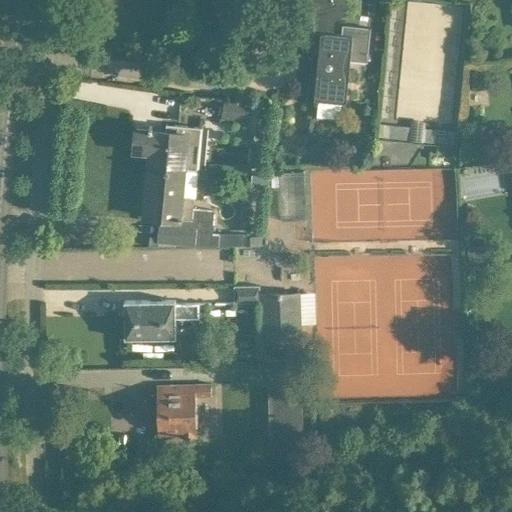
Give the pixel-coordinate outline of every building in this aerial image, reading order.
[(366,62),(369,37),(333,33),(334,17),(338,17),(340,17),(341,16),(344,14),(345,12),(346,11),(347,8),(348,4),(347,2),(346,0),(309,0),(311,6),(312,16),(313,25),(313,34),(311,58),(304,57),(303,67),(310,67),(309,75),(310,75),(310,73),(316,74),(316,77),(313,78),(311,81),(310,84),(309,87),(310,90),(312,93),(314,95),(314,98),(346,101),(350,61),(366,62)] [(250,102),(224,98),(222,117),(248,121),(250,102)] [(454,141),(454,126),(381,123),(380,138),(454,141)] [(195,168),(199,126),(195,126),(175,124),(174,131),(153,129),(153,126),(149,125),(149,129),(136,128),(134,151),(150,152),(148,168),(171,170),(171,166),(195,168)] [(193,209),(194,197),(197,168),(195,168),(171,166),(171,170),(148,168),(148,172),(146,171),(144,193),(146,193),(144,217),(161,219),(158,237),(149,236),(148,246),(174,246),(174,242),(211,246),(218,246),(219,234),(211,233),(213,211),(193,209)] [(251,188),(270,189),(270,176),(252,175),(251,188)] [(262,235),(238,236),(238,245),(256,245),(262,245),(262,235)] [(259,305),(259,292),(259,283),(234,284),(232,284),(232,298),(233,306),(259,305)] [(296,290),(259,292),(259,305),(260,338),(278,337),(290,336),(298,336),(296,290)] [(123,299),(124,322),(124,338),(176,338),(176,318),(199,317),(199,302),(175,302),(175,299),(123,299)] [(299,351),(267,352),(268,365),(280,365),(291,364),(300,364),(299,351)] [(308,364),(300,364),(291,364),(280,365),(281,381),(301,380),(308,380),(308,364)] [(196,438),(195,397),(211,396),(210,385),(157,386),(158,439),(196,438)] [(271,386),(272,431),(273,451),(303,450),(301,385),(271,386)]
